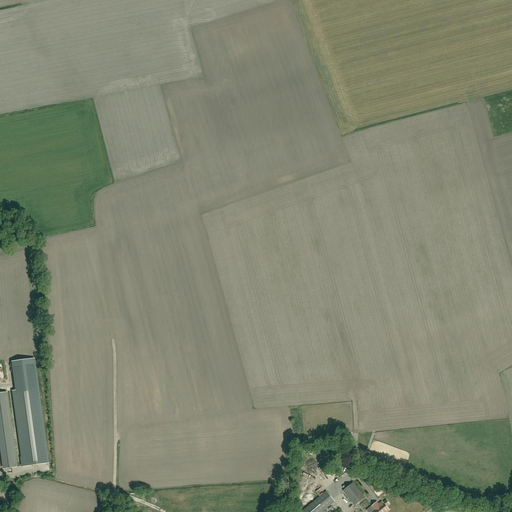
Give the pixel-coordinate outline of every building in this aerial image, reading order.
[(15,391),(12,392),(22,467),(48,463),(38,388),(15,391)] [(7,393),(0,393),(0,424),(6,469),(17,467),(7,393)] [(341,472),(345,461),(337,458),(334,457),(333,462),(335,463),(333,469),(341,472)] [(355,506),(365,498),(353,483),(343,491),(355,506)] [(379,488),(376,490),(380,498),(386,495),(384,491),(381,492),(379,488)] [(322,511),(334,502),(326,492),(302,511),(322,511)] [(386,511),(389,510),(386,506),(389,504),(386,501),(383,503),(382,502),(379,505),(377,502),(372,506),(375,510),(372,511),(386,511)]
